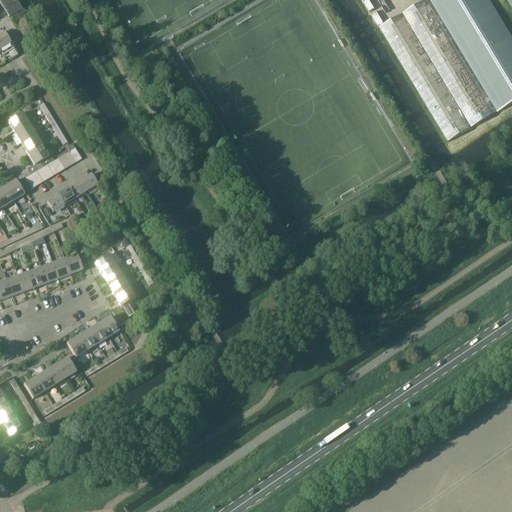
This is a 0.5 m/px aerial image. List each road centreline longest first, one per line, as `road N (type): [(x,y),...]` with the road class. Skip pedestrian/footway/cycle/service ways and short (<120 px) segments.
road 1 (unclassified): [(511,270),(152,511)]
road 2 (primary): [(232,511),(511,322)]
